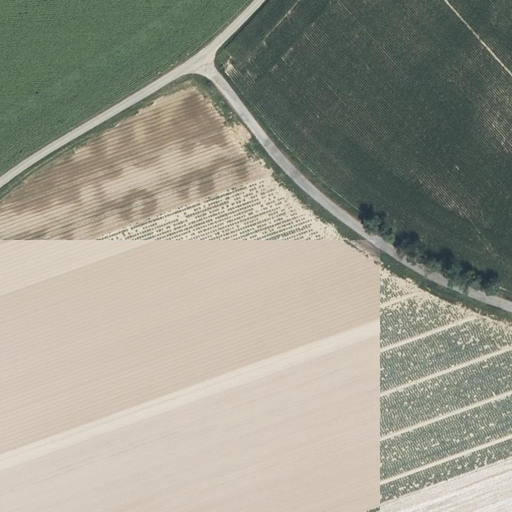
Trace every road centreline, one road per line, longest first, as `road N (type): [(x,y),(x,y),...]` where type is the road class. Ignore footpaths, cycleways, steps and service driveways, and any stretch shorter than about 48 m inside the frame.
road 1 (track): [(511,310),(384,253),(324,204),(202,58)]
road 2 (unclassified): [(0,185),(202,58),(256,0)]
